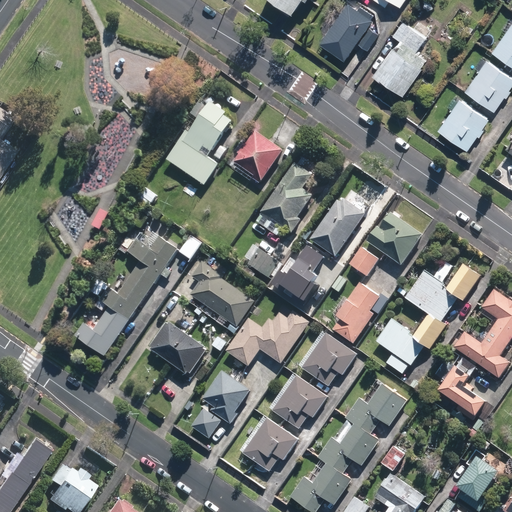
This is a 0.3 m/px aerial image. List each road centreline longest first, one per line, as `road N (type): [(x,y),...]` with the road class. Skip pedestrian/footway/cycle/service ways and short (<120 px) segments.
road 1 (residential): [(511,234),(173,0)]
road 2 (residential): [(245,511),(0,342)]
